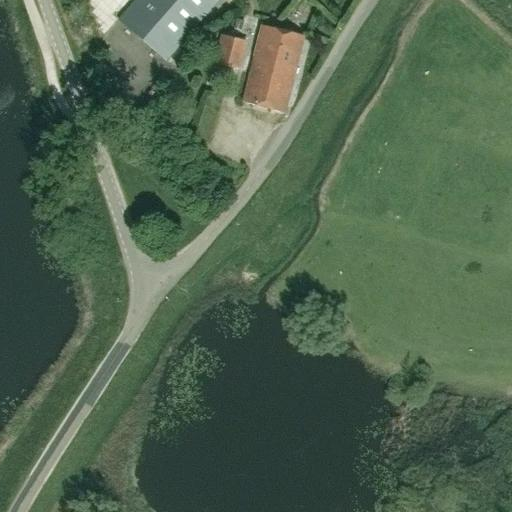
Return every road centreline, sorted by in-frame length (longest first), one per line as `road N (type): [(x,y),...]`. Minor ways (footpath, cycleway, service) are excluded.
road 1 (unclassified): [(150,305),(271,155),(369,0)]
road 2 (unclassified): [(150,305),(43,0)]
road 3 (unclassified): [(16,511),(150,305)]
